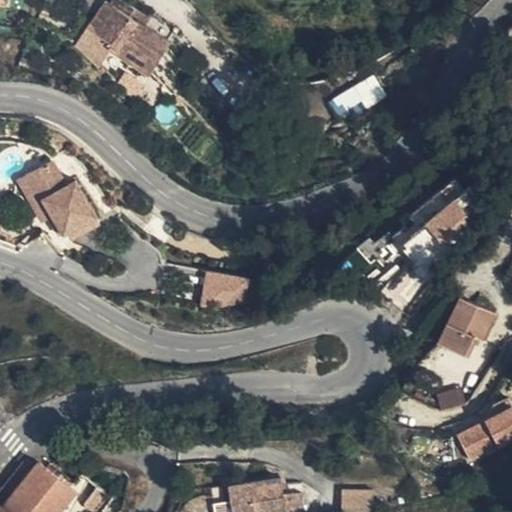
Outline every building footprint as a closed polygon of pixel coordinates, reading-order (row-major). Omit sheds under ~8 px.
[(147,15),(117,0),(114,0),(111,6),(96,34),(111,43),(109,52),(153,76),(172,42),(144,26),(147,15)] [(96,34),(111,6),(105,2),(90,31),(96,34)] [(328,100),(338,116),(361,101),(365,108),(386,96),(373,74),(328,100)] [(55,160),(28,175),(52,217),(63,235),(70,231),(97,216),(77,180),(69,183),(55,160)] [(52,217),(28,175),(20,179),(42,221),(52,217)] [(389,239),(419,268),(479,206),(450,178),(389,239)] [(97,216),(70,231),(74,238),(101,223),(97,216)] [(202,273),(200,305),(244,307),(246,275),(202,273)] [(501,312),(462,297),(443,342),(475,358),(483,338),(491,340),(501,312)] [(460,388),(437,393),(441,409),(464,403),(460,388)] [(511,406),(455,435),(470,464),(511,442),(511,406)] [(55,511),(78,484),(40,455),(6,495),(0,490),(0,511),(55,511)] [(217,470),(209,471),(208,486),(219,485),(217,470)] [(283,472),(231,478),(235,511),(286,511),(288,509),(306,508),(305,489),(285,493),(283,472)] [(348,486),(347,508),(379,508),(380,488),(348,486)]
